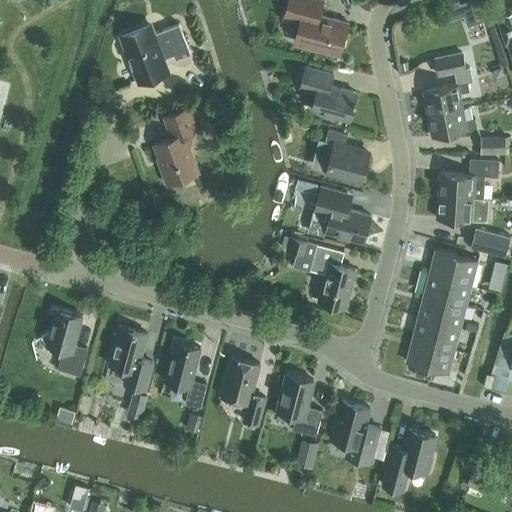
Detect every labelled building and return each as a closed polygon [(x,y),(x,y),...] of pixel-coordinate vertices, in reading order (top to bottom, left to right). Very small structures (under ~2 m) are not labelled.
[(339,54),(347,21),(318,14),(322,0),(288,0),(284,17),(300,21),(295,39),(297,43),(339,54)] [(457,0),(456,0),(435,8),(440,22),(463,14),(467,26),(482,20),(474,0),(467,0),(459,3),(457,0)] [(511,6),(495,11),(506,43),(508,43),(511,56),(511,6)] [(190,52),(179,23),(155,32),(152,25),(121,37),(137,79),(168,67),(164,57),(174,53),(176,58),(190,52)] [(454,70),(465,68),(462,52),(434,58),(437,74),(454,70)] [(349,119),(357,91),(330,84),(333,72),(306,65),(300,86),(316,91),(311,109),(349,119)] [(493,68),(495,77),(503,74),(500,66),(493,68)] [(427,113),(462,106),(459,92),(469,90),(468,81),(472,80),(470,67),(465,68),(454,70),(457,83),(423,90),(427,113)] [(166,183),(199,171),(185,135),(198,130),(188,106),(164,115),(171,136),(153,143),(162,165),(160,166),(166,183)] [(462,106),(427,113),(432,136),(477,127),(475,118),(465,120),(462,106)] [(164,118),(148,124),(153,136),(169,131),(164,118)] [(361,179),(369,152),(344,145),(347,133),(328,128),(325,140),(334,142),(326,169),(361,179)] [(508,153),(508,150),(508,136),(480,136),(480,152),(508,153)] [(449,194),(473,196),(483,197),(484,183),(484,174),(497,175),(499,159),(470,157),(469,172),(439,170),(438,194),(449,195),(449,194)] [(305,179),(303,189),(315,192),(317,182),(305,179)] [(363,241),(370,214),(343,206),(347,192),(321,185),(314,210),(329,214),(324,230),(363,241)] [(472,210),(473,196),(449,194),(449,195),(438,194),(436,217),(471,220),(471,219),(487,220),(487,211),(472,210)] [(475,226),(470,246),(504,255),(510,235),(475,226)] [(304,252),(307,240),(289,236),(286,247),(304,252)] [(345,307),(355,268),(340,264),(344,250),(316,243),(310,268),(325,272),(318,299),(345,307)] [(428,274),(471,285),(478,259),(435,248),(428,274)] [(499,277),(503,264),(495,262),(492,275),(499,277)] [(466,305),(471,285),(428,274),(423,294),(466,305)] [(493,301),(495,290),(484,287),(482,298),(493,301)] [(461,321),(466,305),(423,294),(418,316),(460,327),(470,329),(471,324),(461,321)] [(87,347),(74,343),(82,314),(56,307),(50,330),(42,334),(49,348),(54,346),(62,348),(57,367),(80,373),(87,347)] [(454,348),(460,327),(418,316),(412,337),(454,348)] [(145,387),(152,360),(140,357),(147,332),(118,324),(108,362),(127,368),(124,382),(145,387)] [(511,332),(504,331),(490,374),(486,373),(485,374),(482,385),(511,393),(511,332)] [(450,366),(454,348),(412,337),(406,361),(456,374),(458,368),(450,366)] [(200,406),(206,383),(192,379),(200,346),(175,339),(164,379),(189,385),(184,402),(200,406)] [(257,423),(265,396),(251,392),(259,362),(231,355),(220,394),(247,401),(243,419),(257,423)] [(417,364),(414,375),(429,378),(432,368),(417,364)] [(315,434),(322,409),(306,404),(313,378),(286,371),(277,409),(279,410),(277,421),(293,425),(292,428),(315,434)] [(142,409),(146,394),(135,390),(131,406),(142,409)] [(369,461),(378,426),(365,422),(369,406),(341,399),(331,438),(349,443),(346,455),(369,461)] [(72,422),(75,410),(59,405),(55,417),(72,422)] [(196,430),(201,413),(189,410),(184,427),(196,430)] [(429,455),(435,434),(409,427),(403,448),(391,445),(381,483),(403,489),(409,467),(429,472),(433,456),(429,455)] [(302,438),(299,448),(315,452),(318,443),(302,438)] [(489,494),(494,481),(470,472),(465,484),(489,494)] [(80,511),(83,503),(68,499),(63,511),(80,511)]
